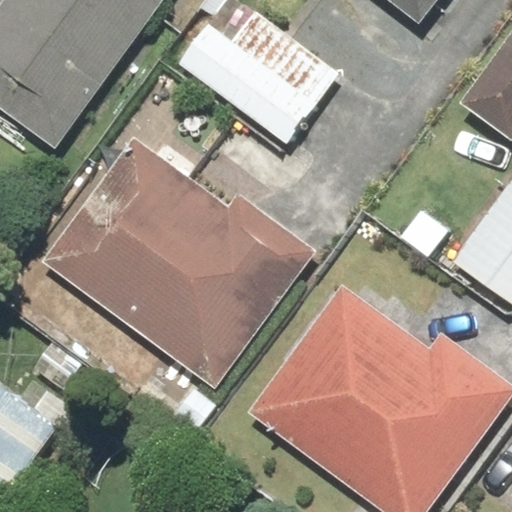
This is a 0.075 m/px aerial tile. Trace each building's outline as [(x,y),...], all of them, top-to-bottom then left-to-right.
[(13,0),(0,18),(0,108),(62,153),(173,0),(13,0)] [(375,0),(422,35),(447,0),(375,0)] [(208,32),(179,69),(288,152),(340,83),(256,20),(233,50),(208,32)] [(511,41),(462,107),(511,144),(511,41)] [(138,145),(46,273),(214,395),(314,257),(238,202),(231,213),(138,145)] [(511,188),(452,270),(511,313),(511,188)] [(342,291),(249,415),(379,511),(434,511),(511,408),(511,392),(439,338),(427,355),(342,291)] [(87,371),(47,345),(26,377),(66,403),(87,371)] [(0,511),(5,511),(61,437),(0,392),(0,511)]
